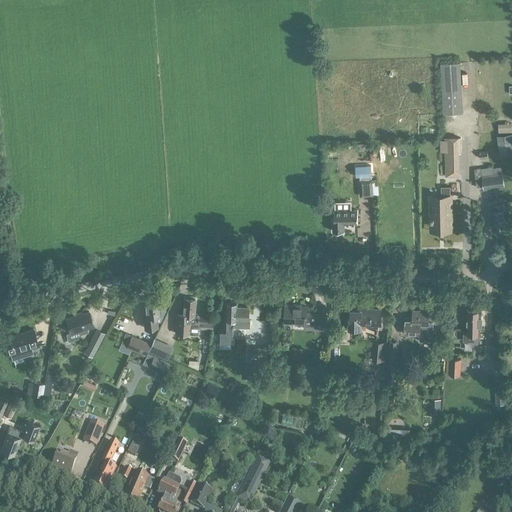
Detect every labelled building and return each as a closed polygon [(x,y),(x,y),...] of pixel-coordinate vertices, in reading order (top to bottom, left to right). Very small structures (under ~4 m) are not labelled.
[(486,0),(473,0),(476,12),(488,10),(486,0)] [(419,3),(407,5),(408,14),(420,13),(419,3)] [(339,19),(351,18),(351,10),(338,11),(339,19)] [(478,54),(478,64),(491,64),(491,54),(478,54)] [(460,62),(441,63),(444,114),(463,113),(460,62)] [(495,102),(481,102),(481,113),(495,112),(495,102)] [(416,114),(417,123),(428,123),(428,113),(416,114)] [(347,120),(347,130),(359,130),(359,120),(347,120)] [(511,131),(500,133),(502,153),(511,151),(511,131)] [(461,137),(446,138),(446,152),(461,152),(461,137)] [(489,158),(488,151),(479,152),(480,159),(489,158)] [(360,179),(372,179),(372,175),(371,164),(357,165),(358,176),(360,176),(360,179)] [(458,166),(447,166),(447,175),(458,175),(458,166)] [(493,168),(493,167),(481,168),(482,175),(494,173),(493,168)] [(494,173),(482,175),(484,187),(484,190),(493,189),(498,188),(505,187),(503,172),(502,172),(494,173)] [(372,179),(360,179),(360,185),(363,185),(363,196),(373,195),(372,179)] [(441,187),(441,196),(442,196),(442,200),(441,200),(432,201),(432,213),(432,217),(431,217),(431,220),(432,220),(432,226),(438,226),(438,229),(445,229),(445,226),(451,226),(451,220),(451,200),(448,200),(448,196),(451,196),(450,187),(441,187)] [(495,202),(490,203),(491,212),(493,212),(496,228),(505,227),(503,212),(506,212),(504,196),(499,197),(498,188),(493,189),(494,198),(495,202)] [(333,231),(345,230),(345,223),(358,223),(358,209),(335,210),(335,220),(333,220),(333,231)] [(207,316),(194,315),(195,299),(185,298),(184,314),(176,314),(175,333),(189,334),(190,325),(199,325),(199,323),(200,323),(201,322),(207,323),(207,316)] [(166,305),(159,306),(158,302),(145,303),(147,318),(148,323),(160,321),(166,310),(166,305)] [(219,329),(218,343),(232,343),(233,344),(234,327),(249,327),(250,328),(250,320),(248,320),(248,308),(236,307),(237,303),(235,303),(234,302),(231,302),(230,303),(226,303),(224,329),(219,329)] [(324,314),(307,313),(308,306),(301,306),(301,305),(294,304),(294,306),(285,305),(284,322),(285,322),(285,323),(309,324),(309,328),(323,329),(327,329),(327,326),(330,326),(330,316),(324,315),(324,314)] [(349,308),(349,330),(361,330),(361,324),(381,325),(381,309),(349,308)] [(404,318),(404,335),(419,335),(419,341),(433,341),(434,323),(429,323),(429,309),(414,309),(414,318),(404,318)] [(468,325),(464,325),(464,338),(474,338),(474,334),(480,334),(480,325),(482,325),(482,323),(482,318),(482,316),(480,316),(480,310),(468,310),(468,325)] [(89,332),(87,328),(93,326),(89,311),(66,318),(71,333),(79,331),(80,335),(89,332)] [(3,338),(8,356),(39,346),(34,329),(3,338)] [(130,335),(126,345),(126,346),(126,347),(130,349),(144,355),(149,343),(130,335)] [(161,352),(165,341),(159,338),(155,350),(161,352)] [(100,342),(92,339),(88,348),(95,351),(100,342)] [(171,351),(188,351),(188,341),(171,340),(171,351)] [(388,355),(389,342),(373,341),(372,360),(387,361),(387,355),(388,355)] [(389,341),(389,342),(388,355),(398,356),(398,342),(389,341)] [(263,359),(264,358),(264,347),(249,347),(249,358),(263,359)] [(154,355),(149,366),(158,371),(164,374),(170,363),(154,355)] [(461,375),(461,366),(462,358),(450,358),(449,375),(460,375),(461,375)] [(264,363),(249,363),(246,363),(246,382),(263,382),(264,363)] [(273,372),(273,380),(284,381),(285,373),(273,372)] [(96,385),(84,380),(82,385),(93,390),(96,385)] [(28,381),(27,389),(26,393),(43,397),(45,384),(28,381)] [(210,382),(204,394),(212,399),(218,386),(210,382)] [(508,404),(506,385),(495,386),(497,405),(508,404)] [(2,396),(0,399),(0,406),(5,409),(9,398),(2,396)] [(16,405),(10,402),(9,402),(4,415),(10,418),(16,405)] [(17,429),(14,435),(8,433),(1,449),(2,450),(3,451),(6,453),(8,452),(13,454),(20,437),(21,438),(21,437),(34,441),(40,425),(28,421),(23,431),(17,429)] [(91,421),(83,442),(96,447),(104,426),(91,421)] [(112,427),(118,431),(123,425),(117,421),(112,427)] [(344,429),(341,435),(350,438),(352,431),(344,429)] [(187,445),(178,441),(169,460),(177,464),(187,445)] [(95,471),(99,473),(93,485),(94,486),(95,488),(97,489),(99,488),(104,491),(107,485),(109,485),(117,469),(109,465),(119,446),(109,442),(95,471)] [(69,451),(68,455),(58,451),(52,467),(70,474),(76,458),(77,459),(78,455),(69,451)] [(251,470),(263,476),(270,463),(258,457),(251,470)] [(137,503),(148,478),(125,468),(120,478),(131,482),(124,498),(130,500),(130,502),(134,504),(135,502),(137,503)] [(251,470),(237,500),(240,501),(248,506),(263,476),(251,470)] [(167,474),(165,480),(163,480),(156,494),(164,498),(158,511),(159,511),(176,511),(180,506),(172,503),(180,488),(178,487),(180,484),(179,480),(167,474)] [(190,487),(182,503),(184,504),(187,505),(196,486),(191,484),(190,487)] [(221,511),(207,505),(213,492),(198,485),(189,503),(205,511),(204,511),(221,511)] [(287,498),(280,511),(299,511),(303,506),(287,498)] [(234,511),(240,501),(237,500),(230,511),(234,511)]
